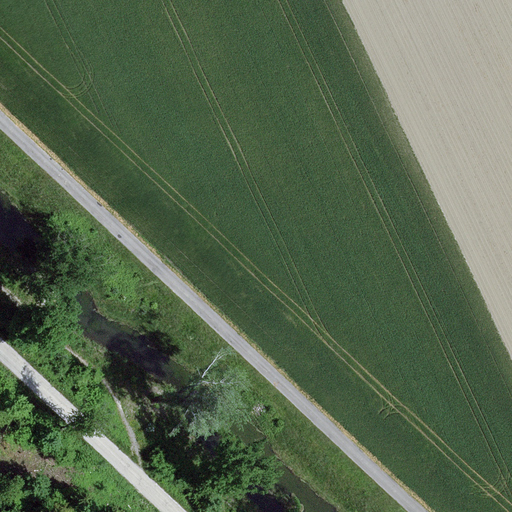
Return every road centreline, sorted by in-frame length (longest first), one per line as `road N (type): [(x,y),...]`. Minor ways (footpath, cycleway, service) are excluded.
road 1 (unclassified): [(0,118),(420,511)]
road 2 (unclassified): [(0,349),(173,511)]
